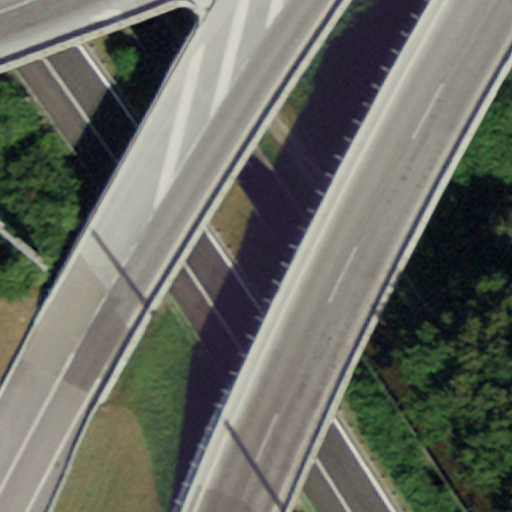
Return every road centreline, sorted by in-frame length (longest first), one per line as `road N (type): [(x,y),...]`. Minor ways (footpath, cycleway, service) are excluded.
road 1 (motorway): [(19,0),(369,511)]
road 2 (motorway): [(307,0),(132,284),(7,511)]
road 3 (motorway): [(232,511),(349,262),(488,0)]
road 4 (track): [(511,461),(192,0)]
